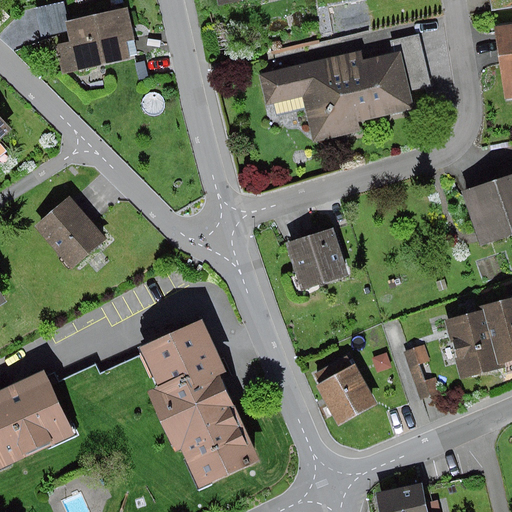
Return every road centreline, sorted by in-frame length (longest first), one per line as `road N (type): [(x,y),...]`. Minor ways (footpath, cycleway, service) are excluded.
road 1 (residential): [(448,0),(466,133),(451,157),(265,203),(222,231)]
road 2 (residential): [(0,56),(228,265)]
road 3 (residential): [(228,265),(331,491)]
road 4 (residential): [(174,0),(222,231)]
road 5 (residential): [(511,414),(331,491)]
